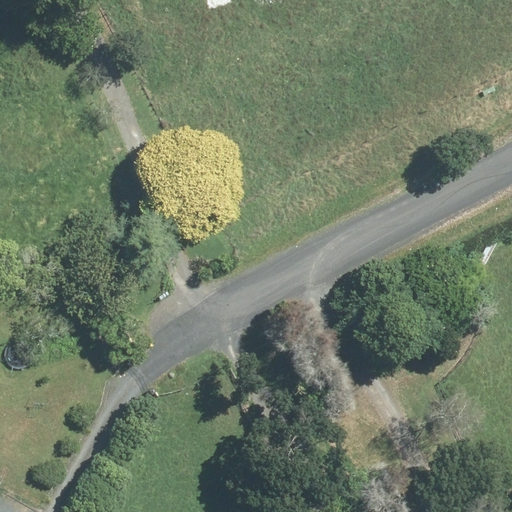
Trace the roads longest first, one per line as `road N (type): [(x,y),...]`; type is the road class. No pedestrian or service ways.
road 1 (unclassified): [(184,333),(487,175)]
road 2 (unclassified): [(487,175),(402,0)]
